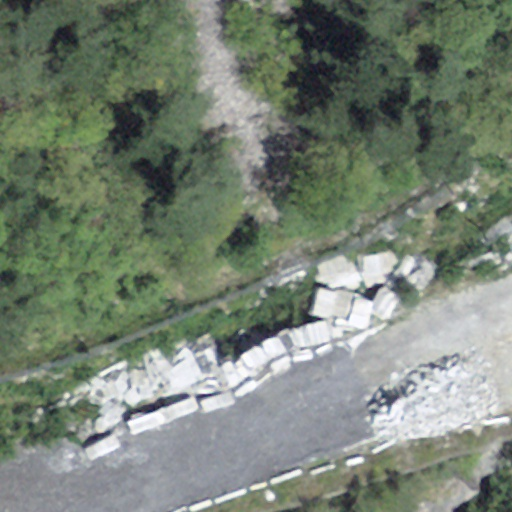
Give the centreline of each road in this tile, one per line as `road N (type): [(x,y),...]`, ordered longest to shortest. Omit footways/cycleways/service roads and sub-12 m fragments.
road 1 (track): [(511,304),(174,437),(0,484)]
road 2 (primary): [(0,500),(371,409),(511,361)]
